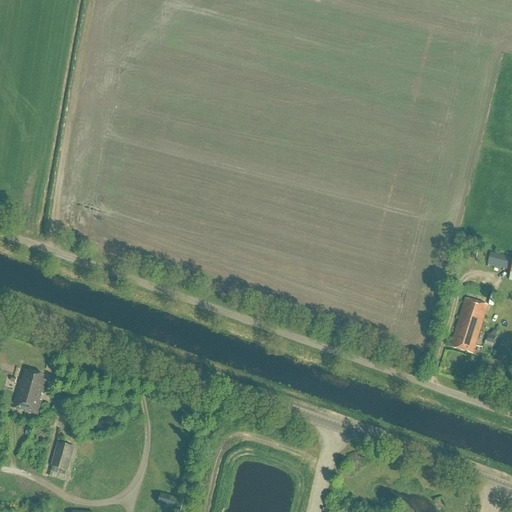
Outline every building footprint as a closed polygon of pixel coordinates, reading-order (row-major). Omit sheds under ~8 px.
[(511,272),(511,266),(511,258),(491,253),(488,266),(511,272)] [(497,293),(495,298),(509,304),(511,299),(497,293)] [(473,355),(478,338),(488,306),(465,299),(451,348),(473,355)] [(486,343),(494,345),(496,338),(489,336),(486,343)] [(44,395),(48,381),(42,379),(43,376),(26,371),(23,381),(20,381),(12,408),(38,415),(42,401),(39,400),(41,394),(44,395)] [(68,473),(75,448),(58,443),(51,467),(68,473)] [(64,482),(66,472),(52,468),(49,477),(64,482)] [(158,506),(179,511),(180,511),(184,501),(162,494),(158,506)]
